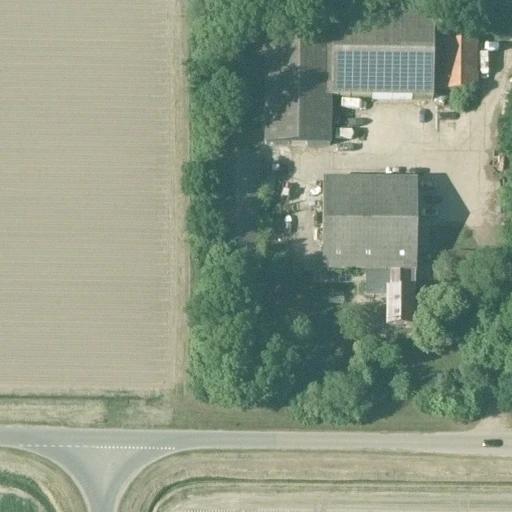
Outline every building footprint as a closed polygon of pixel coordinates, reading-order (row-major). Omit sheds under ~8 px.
[(329,35),(264,35),(263,147),(328,148),(328,100),(431,101),(431,20),(330,19),(329,35)] [(476,94),(477,44),(434,44),(434,93),(476,94)] [(454,135),(453,115),(423,116),(424,136),(454,135)] [(354,160),(384,161),(384,150),(354,149),(354,160)] [(258,155),(211,155),(212,254),(259,253),(258,155)] [(413,295),(414,205),(415,183),(323,182),(321,273),(364,273),(364,300),(385,300),(385,330),(411,330),(412,295),(413,295)] [(469,269),(470,255),(447,254),(447,269),(469,269)] [(282,270),(284,260),(264,258),(262,268),(282,270)]
